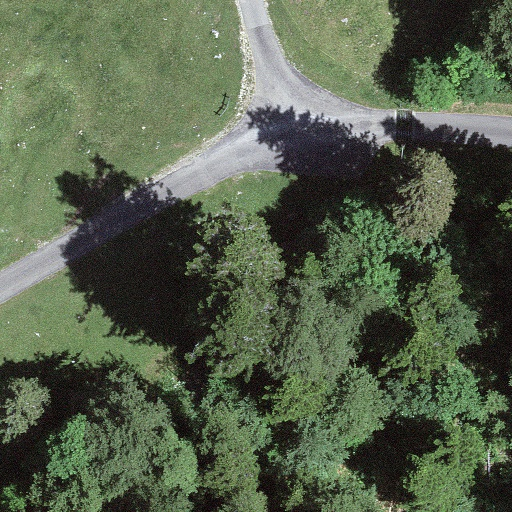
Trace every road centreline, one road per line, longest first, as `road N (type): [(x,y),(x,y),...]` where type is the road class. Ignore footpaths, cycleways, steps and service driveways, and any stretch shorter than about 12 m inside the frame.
road 1 (unclassified): [(511,134),(406,127),(256,151),(0,289)]
road 2 (track): [(292,142),(255,0)]
